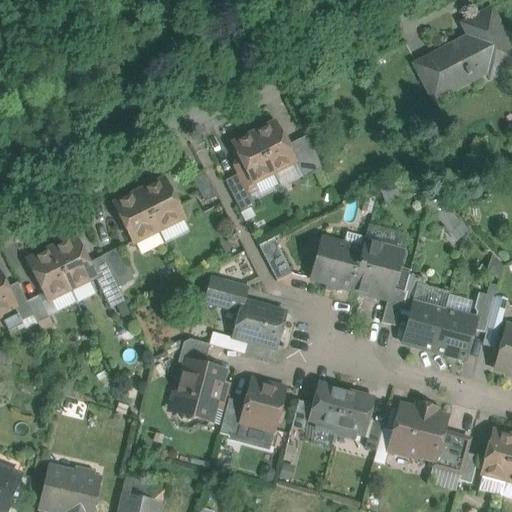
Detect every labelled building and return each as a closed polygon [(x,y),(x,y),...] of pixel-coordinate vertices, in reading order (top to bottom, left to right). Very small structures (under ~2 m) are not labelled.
[(511,50),(491,11),(463,26),(470,39),(457,46),(457,44),(434,57),(449,86),(450,86),(471,75),(496,67),(499,73),(511,66),(511,50)] [(434,57),(415,66),(433,101),(452,91),(450,86),(449,86),(434,57)] [(455,96),(499,73),(496,67),(471,75),(450,86),(452,91),(455,96)] [(275,124),(254,135),(273,174),(294,164),(295,163),(287,148),(275,124)] [(273,174),(254,135),(232,146),(240,161),(236,163),(234,167),(238,175),(239,175),(248,192),(256,188),(254,184),(273,174)] [(307,138),(287,148),(295,163),(294,164),(302,179),(322,169),(307,138)] [(281,189),(302,179),(294,164),(273,174),(281,189)] [(204,173),(192,179),(205,204),(217,198),(204,173)] [(253,204),(281,189),(273,174),(254,184),(256,188),(248,192),(253,204)] [(248,192),(239,175),(238,175),(225,182),(241,214),(255,207),(253,204),(248,192)] [(164,180),(139,193),(158,232),(183,220),(164,180)] [(139,193),(114,206),(133,245),(158,232),(139,193)] [(452,240),(464,233),(451,209),(438,216),(452,240)] [(183,220),(158,232),(164,244),(189,231),(183,220)] [(344,246),(323,240),(312,281),(351,291),(361,251),(359,250),(362,239),(347,234),(344,246)] [(75,239),(50,251),(69,291),(94,278),(93,276),(75,239)] [(291,275),(274,240),(259,247),(259,246),(258,247),(277,283),(291,275)] [(361,251),(351,291),(387,301),(388,302),(392,290),(402,252),(364,242),(361,251)] [(117,250),(102,258),(108,269),(117,287),(132,279),(117,250)] [(50,251),(28,262),(48,301),(69,291),(50,251)] [(117,287),(108,269),(93,276),(94,278),(110,310),(125,303),(117,287)] [(408,277),(403,293),(404,293),(399,312),(410,315),(413,304),(415,304),(416,298),(420,296),(424,281),(408,277)] [(0,318),(0,319),(1,317),(0,315),(14,309),(15,308),(6,290),(0,278),(0,318)] [(246,290),(211,280),(205,304),(239,314),(243,302),(246,290)] [(27,303),(17,284),(6,290),(15,308),(14,309),(21,322),(33,316),(27,303)] [(392,290),(388,302),(387,301),(381,325),(394,328),(399,312),(404,293),(403,293),(392,290)] [(493,300),(477,295),(473,310),(476,314),(474,320),(476,321),(473,332),(484,334),(493,300)] [(38,298),(27,303),(33,316),(37,325),(49,319),(38,298)] [(243,302),(239,314),(232,340),(247,344),(275,352),(285,314),(243,302)] [(415,304),(413,304),(410,315),(402,345),(434,353),(444,312),(415,304)] [(474,320),(444,312),(434,353),(465,362),(473,332),(476,321),(474,320)] [(499,328),(488,325),(482,347),(493,350),(499,328)] [(511,327),(509,330),(505,328),(494,369),(505,372),(509,370),(511,371),(511,327)] [(232,340),(212,335),(209,346),(209,347),(244,356),(247,344),(232,340)] [(209,346),(189,341),(183,345),(177,364),(185,366),(186,365),(203,370),(209,347),(209,346)] [(203,370),(186,365),(185,366),(177,396),(183,397),(178,415),(182,421),(189,423),(195,419),(195,417),(210,421),(213,411),(224,414),(228,400),(232,386),(222,383),(221,381),(222,375),(203,370)] [(284,393),(251,384),(245,405),(240,425),(241,425),(257,430),(258,428),(273,432),(275,425),(280,424),(282,415),(279,411),(284,393)] [(331,389),(319,386),(309,422),(317,424),(316,430),(335,435),(345,396),(333,393),(331,389)] [(357,400),(345,396),(335,435),(353,440),(355,434),(363,436),(373,401),(361,397),(357,400)] [(224,414),(219,435),(237,440),(241,425),(240,425),(245,405),(228,400),(224,414)] [(310,405),(298,402),(291,429),(302,432),(310,405)] [(375,452),(372,464),(374,464),(374,463),(383,465),(383,467),(384,467),(385,465),(384,464),(388,452),(399,409),(388,406),(383,425),(375,452)] [(415,412),(400,408),(399,409),(388,452),(417,460),(419,459),(433,463),(435,463),(442,434),(446,420),(433,417),(432,415),(418,411),(415,412)] [(383,425),(371,422),(364,449),(375,452),(383,425)] [(511,453),(511,438),(493,433),(481,475),(483,476),(478,491),(500,497),(504,482),(511,453)] [(469,441),(442,434),(435,463),(433,463),(432,468),(460,476),(469,441)] [(478,458),(466,455),(459,482),(470,485),(478,458)] [(93,511),(101,479),(48,467),(38,511),(39,511),(40,508),(55,511),(93,511)] [(456,492),(460,476),(432,468),(427,485),(456,492)] [(0,470),(0,511),(7,511),(21,477),(1,469),(0,470)] [(164,488),(125,479),(122,495),(161,504),(164,488)] [(158,511),(161,504),(122,495),(117,511),(158,511)]
